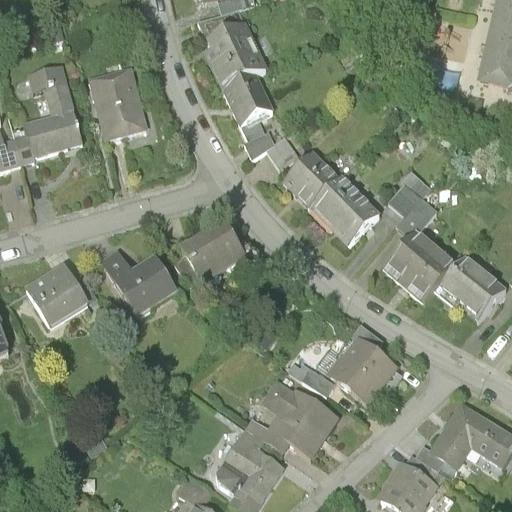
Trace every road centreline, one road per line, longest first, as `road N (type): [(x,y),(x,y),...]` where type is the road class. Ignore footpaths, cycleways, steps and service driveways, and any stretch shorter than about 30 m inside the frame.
road 1 (residential): [(220,180),(331,283),(463,367)]
road 2 (residential): [(0,250),(187,197),(220,180)]
road 3 (residential): [(463,367),(322,511)]
road 4 (residential): [(154,0),(171,73),(220,180)]
